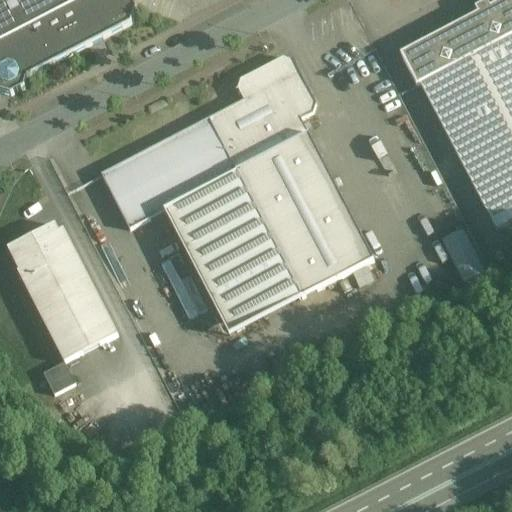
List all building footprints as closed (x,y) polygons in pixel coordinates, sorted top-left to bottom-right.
[(0,0),(0,95),(1,95),(11,99),(25,91),(29,81),(131,28),(137,11),(130,0),(0,0)] [(481,21),(403,61),(417,89),(422,87),(441,77),(511,39),(511,0),(510,0),(491,10),(489,5),(476,12),(481,21)] [(511,39),(441,77),(511,210),(511,39)] [(238,93),(244,105),(282,86),(301,123),(313,116),(316,107),(293,64),(284,62),(241,84),(238,93)] [(511,222),(511,210),(441,77),(422,87),(497,232),(511,222)] [(244,105),(102,178),(130,233),(165,216),(230,338),(302,302),(237,177),(309,139),(301,123),(282,86),(244,105)] [(375,265),(309,139),(237,177),(302,302),(375,265)] [(55,228),(8,251),(19,274),(18,275),(65,366),(118,338),(64,233),(59,235),(55,228)] [(446,240),(465,284),(486,275),(466,231),(446,240)] [(76,387),(65,366),(44,377),(55,398),(76,387)]
